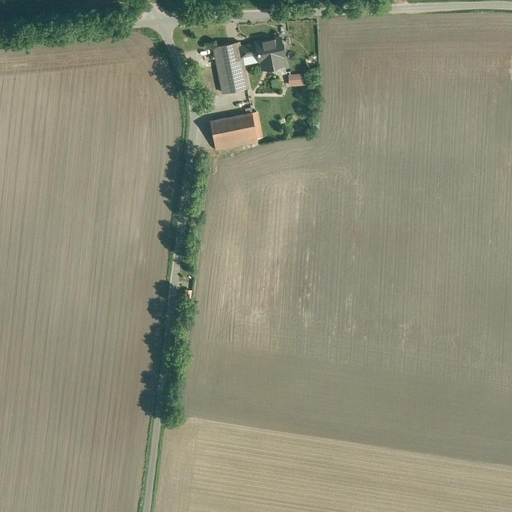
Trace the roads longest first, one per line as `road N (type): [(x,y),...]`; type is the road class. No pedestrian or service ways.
road 1 (unclassified): [(161,23),(194,115),(146,511)]
road 2 (unclassified): [(161,23),(511,5)]
road 3 (unclassified): [(0,33),(161,23)]
